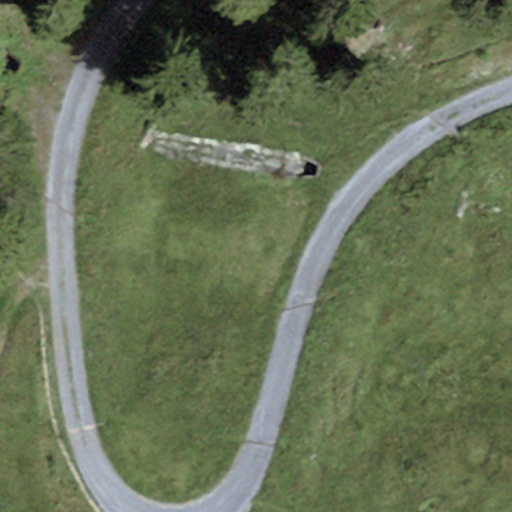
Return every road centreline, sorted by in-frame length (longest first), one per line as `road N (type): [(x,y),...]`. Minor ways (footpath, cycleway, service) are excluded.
road 1 (track): [(131,0),(84,72),(58,198),(69,368),(97,478),(130,511)]
road 2 (track): [(229,511),(248,487),(322,247),(384,163),(511,98)]
